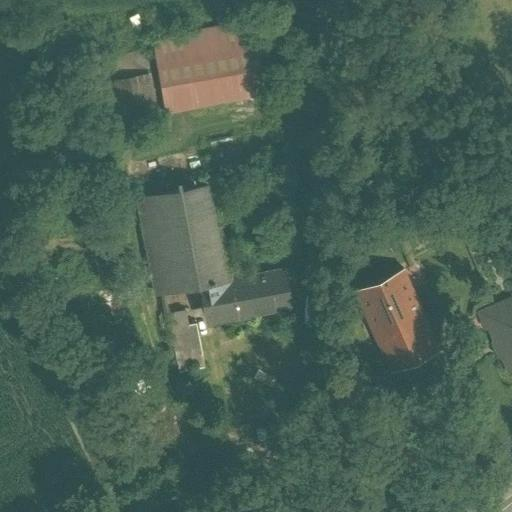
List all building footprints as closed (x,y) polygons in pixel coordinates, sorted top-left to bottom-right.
[(252,20),(156,37),(169,110),(265,93),(252,20)] [(128,78),(123,46),(92,53),(104,132),(158,121),(149,74),(128,78)] [(54,167),(9,185),(14,196),(15,199),(35,191),(61,181),(54,167)] [(207,283),(231,279),(230,272),(224,272),(207,184),(139,196),(156,294),(208,285),(207,283)] [(390,371),(439,350),(404,269),(355,290),(390,371)] [(207,283),(208,285),(214,320),(292,306),(286,270),(231,279),(207,283)] [(511,316),(511,315),(508,305),(507,301),(479,312),(487,327),(492,325),(511,316)] [(511,315),(511,316),(492,325),(511,372),(511,371),(511,302),(508,305),(511,315)] [(185,311),(169,314),(179,372),(205,367),(197,323),(188,324),(185,311)] [(413,404),(366,421),(385,475),(430,457),(413,404)]
